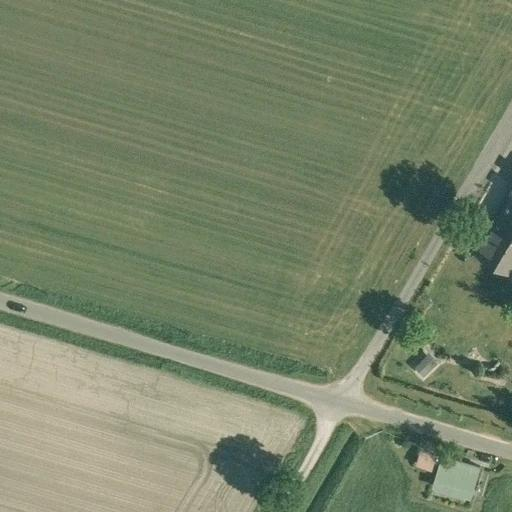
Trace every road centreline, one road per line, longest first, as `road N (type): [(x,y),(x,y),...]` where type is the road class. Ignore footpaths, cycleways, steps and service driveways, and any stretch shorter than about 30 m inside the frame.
road 1 (unclassified): [(0,303),(511,453)]
road 2 (track): [(279,511),(342,406)]
